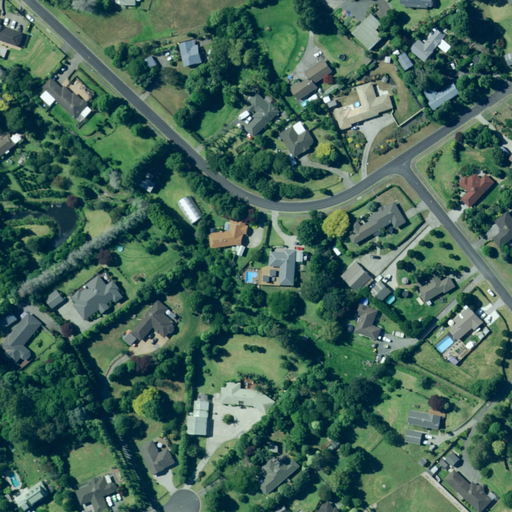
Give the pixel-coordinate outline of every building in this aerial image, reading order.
[(403,0),(403,4),(406,5),(406,6),(408,6),(408,8),(411,8),(412,7),(428,8),(429,7),(434,7),(434,6),(434,0),(403,0)] [(373,14),(354,34),(371,51),(385,37),(378,30),(383,24),(373,14)] [(1,24),(2,20),(3,18),(0,17),(0,39),(19,46),(19,45),(20,43),(21,43),(24,35),(23,35),(24,33),(3,25),(1,24)] [(448,44),(445,42),(444,41),(448,36),(439,29),(430,40),(426,37),(424,38),(422,41),(421,40),(420,41),(412,50),(427,63),(436,52),(435,51),(438,48),(440,46),(444,49),(448,44)] [(200,63),(196,47),(195,40),(180,44),(186,67),(200,63)] [(481,48),(477,43),(471,48),(476,53),(481,48)] [(398,59),(406,71),(415,66),(406,53),(398,58),(398,59)] [(488,61),(485,53),(473,59),(477,67),(488,61)] [(158,65),(153,57),(144,62),(149,70),(158,65)] [(373,61),(368,57),(364,62),(369,66),(373,61)] [(316,84),(323,79),(334,72),(325,59),(324,60),(306,72),(306,73),(310,78),(312,81),(314,80),(316,84)] [(459,67),(458,65),(455,59),(454,59),(447,62),(451,70),(454,68),(457,67),(459,67)] [(82,121),(92,110),(89,106),(89,102),(86,99),(83,99),(75,92),(73,93),(65,85),(62,88),(51,77),(42,86),(46,90),(41,96),(50,105),(55,99),(77,119),(77,118),(82,121)] [(314,80),(312,81),(310,78),(302,83),(301,81),(296,85),(292,87),(291,88),(296,96),(300,101),(319,88),(318,87),(316,84),(314,80)] [(377,98),(374,87),(372,83),(371,83),(357,87),(363,107),(361,108),(365,120),(380,115),(379,113),(382,112),(386,111),(394,108),(390,94),(388,94),(377,98)] [(442,94),(439,89),(438,86),(430,90),(435,98),(442,94)] [(269,96),(267,99),(265,100),(258,93),(248,103),(251,106),(250,107),(249,108),(254,113),(256,111),(258,113),(254,117),(256,119),(247,128),(246,129),(255,138),(262,131),(264,128),(281,112),(272,103),(274,100),(269,96)] [(365,120),(361,108),(353,111),(352,109),(345,111),(344,108),(342,108),(336,111),(342,130),(352,127),(353,127),(352,125),(365,120)] [(315,140),(309,131),(308,130),(300,135),(294,126),(293,126),(280,134),(289,149),(291,152),(295,158),(297,157),(304,153),(305,153),(312,149),(311,147),(314,145),(315,140)] [(16,144),(12,138),(8,133),(4,137),(2,135),(1,136),(0,136),(0,156),(6,152),(7,153),(9,151),(8,149),(16,144)] [(157,159),(149,171),(157,177),(166,165),(157,159)] [(475,204),(496,182),(487,173),(482,178),(478,174),(473,174),(471,176),(469,178),(467,175),(460,183),(466,189),(467,190),(469,192),(462,199),(471,207),(475,204)] [(154,177),(150,174),(142,186),(152,193),(157,184),(152,180),(154,177)] [(406,219),(396,201),(386,207),(385,206),(385,205),(382,206),(381,207),(380,208),(381,210),(369,217),(370,218),(371,220),(367,223),(366,224),(361,227),(357,220),(349,224),(354,233),(348,237),(354,246),(377,232),(380,230),(386,226),(394,222),(397,228),(408,222),(406,219)] [(507,244),(511,239),(511,215),(508,211),(496,221),(496,222),(500,227),(502,228),(500,230),(501,232),(494,238),(502,248),(507,244)] [(236,244),(242,245),(244,233),(247,234),(248,225),(246,225),(247,220),(238,218),(238,220),(232,218),(229,230),(227,231),(209,233),(211,248),(236,244)] [(296,261),(297,249),(285,249),(284,252),(271,251),(270,251),(270,266),(281,266),(280,283),(280,284),(295,285),(296,261)] [(372,276),(357,261),(343,275),(358,290),(372,276)] [(443,281),(439,276),(437,272),(429,277),(432,281),(419,289),(418,290),(426,302),(427,302),(429,305),(433,303),(430,300),(445,291),(446,293),(457,286),(456,286),(451,276),(446,278),(443,281)] [(120,288),(115,281),(115,280),(108,285),(100,275),(85,286),(87,289),(82,292),(81,289),(71,296),(72,297),(77,303),(75,304),(74,305),(86,320),(88,319),(100,309),(103,313),(110,309),(111,307),(108,303),(114,299),(117,302),(124,297),(119,289),(120,288)] [(383,302),(393,291),(382,281),(371,291),(383,302)] [(52,309),(64,300),(57,290),(45,298),(52,309)] [(165,314),(169,309),(159,299),(132,332),(131,332),(142,341),(153,328),(154,327),(157,329),(156,330),(160,334),(161,333),(166,337),(166,338),(170,333),(173,333),(176,330),(176,325),(174,324),(175,322),(165,314)] [(374,322),(378,312),(379,310),(358,303),(354,313),(355,313),(361,315),(359,322),(355,331),(359,333),(372,338),(378,340),(379,338),(382,330),(382,329),(382,328),(373,325),(373,324),(374,323),(374,322)] [(483,321),(475,312),(470,306),(466,310),(455,320),(458,323),(452,328),(450,330),(460,340),(474,328),(476,330),(482,324),(484,323),(484,322),(483,321)] [(23,359),(28,359),(31,356),(31,351),(24,345),(43,323),(30,312),(9,336),(8,336),(0,345),(6,350),(4,354),(4,357),(7,360),(12,359),(16,363),(21,357),(23,359)] [(469,349),(464,345),(458,354),(463,357),(469,349)] [(242,383),(241,383),(228,382),(227,388),(222,387),(222,398),(221,403),(254,405),(266,414),(267,415),(276,402),(263,393),(259,390),(241,389),(242,383)] [(207,435),(209,402),(195,401),(194,416),(190,416),(189,416),(188,434),(206,435),(207,435)] [(430,414),(428,414),(412,410),(410,424),(425,427),(425,429),(428,430),(429,427),(430,428),(440,429),(440,430),(442,421),(441,421),(442,416),(430,413),(430,414)] [(422,443),(424,432),(408,429),(406,441),(412,443),(416,443),(422,445),(422,443)] [(328,439),(321,447),(323,450),(328,445),(329,446),(332,443),(328,439)] [(156,445),(154,441),(153,440),(148,442),(145,444),(139,447),(153,475),(165,470),(164,468),(169,466),(176,463),(168,448),(160,452),(159,451),(161,450),(158,444),(156,445)] [(461,460),(453,453),(446,460),(454,467),(461,460)] [(300,466),(294,459),(289,464),(286,460),(280,460),(276,463),(272,459),(263,467),(269,474),(266,476),(267,478),(259,485),(267,495),(300,466)] [(432,476),(439,469),(436,466),(431,471),(430,470),(428,472),(432,476)] [(486,488),(483,485),(479,485),(479,486),(474,482),(471,485),(455,470),(446,480),(479,511),(483,511),(494,500),(485,492),(486,492),(486,488)] [(95,511),(105,511),(110,511),(104,496),(116,491),(117,488),(116,484),(112,482),(108,483),(105,476),(100,478),(99,478),(96,477),(92,478),(91,481),(92,484),(77,491),(76,491),(82,505),(92,501),(95,511)] [(33,505),(40,500),(50,493),(41,481),(37,484),(33,487),(31,489),(29,490),(30,492),(25,495),(27,497),(19,503),(25,511),(26,510),(33,505)] [(340,511),(338,508),(337,507),(335,509),(330,501),(322,506),(323,508),(316,511),(340,511)] [(303,508),(305,511),(308,511),(310,511),(310,510),(315,507),(313,503),(308,506),(307,506),(303,508)]
